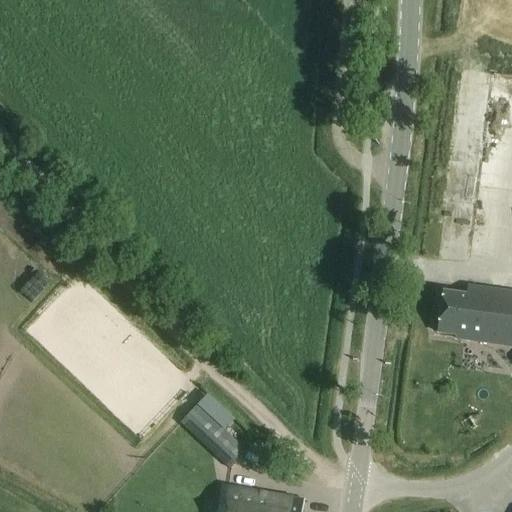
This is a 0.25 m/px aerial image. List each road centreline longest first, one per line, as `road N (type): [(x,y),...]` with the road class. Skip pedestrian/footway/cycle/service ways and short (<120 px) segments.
road 1 (track): [(353,489),(310,463),(0,139)]
road 2 (tertiary): [(353,489),(396,180),(410,0)]
road 3 (track): [(396,180),(340,149),(349,0)]
road 4 (unclassified): [(353,489),(450,489),(511,451)]
